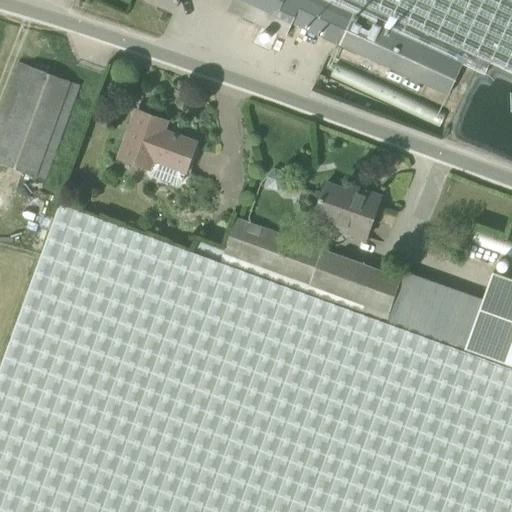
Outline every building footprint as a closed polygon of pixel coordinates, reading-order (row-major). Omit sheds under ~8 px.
[(149,0),(174,11),(178,0),(149,0)] [(232,0),(228,10),(241,16),(246,5),(257,10),(252,21),(286,37),(293,23),(376,62),(449,95),(463,64),(323,0),(232,0)] [(511,72),(511,0),(323,0),(463,64),(485,75),(490,63),(511,72)] [(246,5),(241,16),(252,21),(257,10),(246,5)] [(0,165),(45,182),(73,104),(80,85),(19,62),(12,81),(0,116),(0,165)] [(167,121),(137,110),(120,159),(150,169),(153,176),(177,184),(183,181),(197,142),(164,131),(167,121)] [(357,193),(326,183),(315,216),(352,229),(351,234),(366,239),(381,197),(358,189),(357,193)] [(511,511),(511,368),(462,351),(194,256),(59,206),(11,338),(12,339),(0,372),(0,511),(511,511)] [(401,278),(288,237),(265,228),(236,218),(223,253),(199,244),(194,256),(462,351),(480,302),(403,274),(401,278)] [(511,278),(509,277),(497,308),(480,302),(462,351),(511,368),(511,278)]
